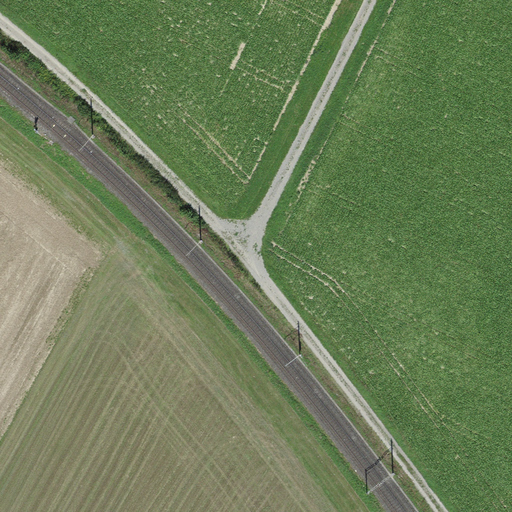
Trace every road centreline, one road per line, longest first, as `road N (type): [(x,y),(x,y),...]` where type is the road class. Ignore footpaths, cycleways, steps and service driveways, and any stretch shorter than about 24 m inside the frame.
road 1 (track): [(0,6),(59,51),(245,258),(435,511)]
road 2 (track): [(156,273),(353,511)]
road 3 (track): [(245,258),(372,0)]
